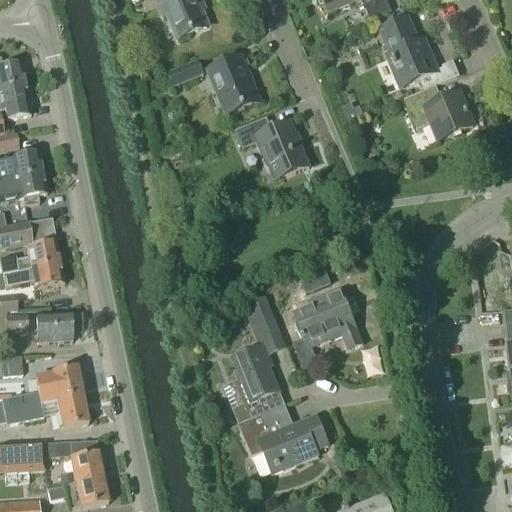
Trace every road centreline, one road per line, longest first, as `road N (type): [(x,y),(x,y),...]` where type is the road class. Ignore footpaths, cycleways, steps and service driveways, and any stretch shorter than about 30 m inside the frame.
road 1 (residential): [(148,511),(45,21)]
road 2 (residential): [(429,385),(421,329),(426,277),(480,219),(511,208)]
road 3 (residential): [(458,511),(429,385)]
